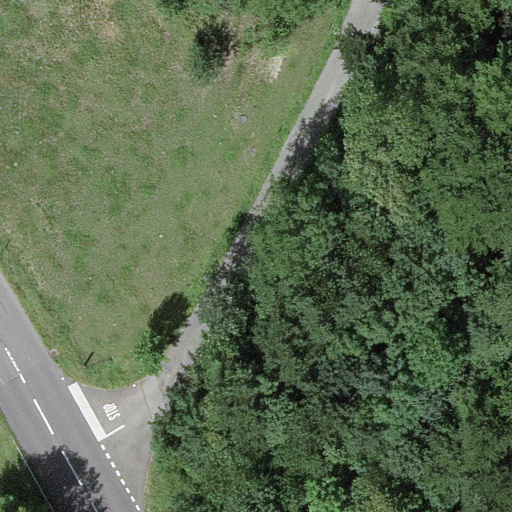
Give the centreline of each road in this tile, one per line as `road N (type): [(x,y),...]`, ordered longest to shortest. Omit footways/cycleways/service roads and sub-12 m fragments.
road 1 (track): [(66,455),(153,401),(375,0)]
road 2 (tertiary): [(0,335),(98,511)]
